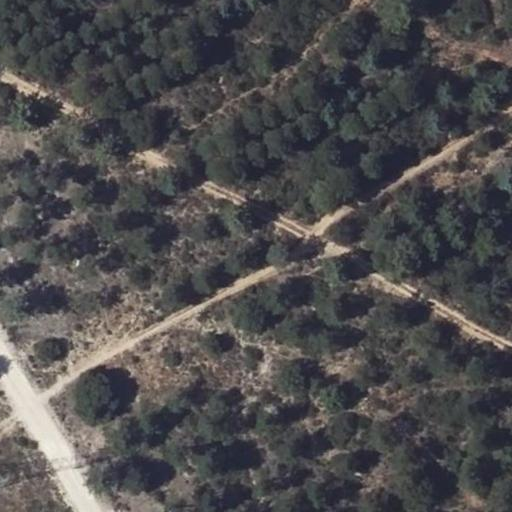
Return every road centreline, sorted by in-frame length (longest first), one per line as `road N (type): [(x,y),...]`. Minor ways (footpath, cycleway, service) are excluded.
road 1 (track): [(0,430),(319,242),(368,202),(511,115)]
road 2 (track): [(0,77),(511,345)]
road 3 (track): [(0,358),(91,511)]
